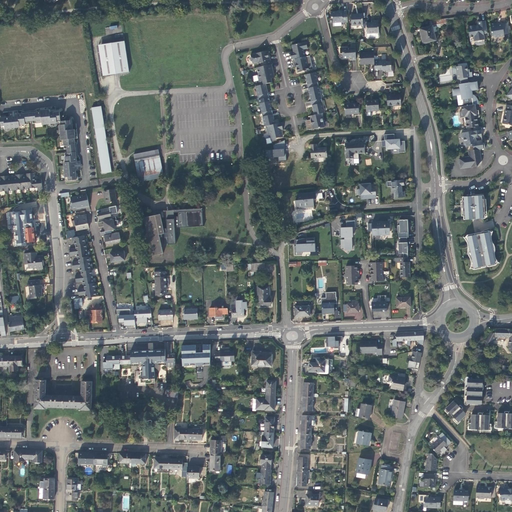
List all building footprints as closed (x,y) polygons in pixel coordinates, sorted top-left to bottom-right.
[(343,22),(348,22),(348,11),(339,11),(331,12),(331,16),(333,16),(333,22),(343,21),(343,22)] [(352,25),(363,24),(363,13),(357,14),(352,14),(352,25)] [(436,26),(437,28),(444,26),(442,19),(441,19),(435,20),(432,21),(433,27),(436,26)] [(436,40),(436,39),(433,27),(432,21),(431,21),(428,22),(429,27),(420,29),(422,35),(421,36),(423,43),(436,40)] [(487,33),(486,21),(478,22),(479,26),(476,26),(475,26),(468,27),(470,38),(474,37),(475,41),(485,40),(484,34),(487,33)] [(373,22),(367,22),(368,35),(368,36),(369,37),(378,36),(379,35),(379,32),(380,32),(379,22),(373,22)] [(509,33),(508,22),(496,24),(496,23),(490,24),(492,36),(495,38),(504,36),(504,34),(509,33)] [(125,47),(124,41),(97,45),(99,51),(125,47)] [(292,60),(293,59),(305,57),(303,49),(308,48),(306,42),(292,45),(294,52),(294,54),(290,54),(291,57),(292,60)] [(352,60),(356,59),(355,42),(352,42),(352,47),(341,48),(341,53),(343,53),(344,58),(347,57),(352,57),(352,60)] [(125,47),(99,51),(102,76),(106,76),(129,72),(125,47)] [(262,66),(272,64),(271,59),(268,59),(268,57),(269,57),(270,56),(270,54),(269,50),(251,54),(251,56),(250,58),(251,61),(253,62),(253,64),(258,63),(261,63),(262,66)] [(372,64),(375,64),(375,59),(374,53),(360,53),(360,64),(366,64),(372,64)] [(312,66),(310,55),(305,57),(293,59),(294,64),(296,64),(297,67),(297,70),(298,73),(309,70),(308,67),(312,66)] [(387,59),(375,59),(375,64),(375,70),(380,70),(383,69),(383,71),(389,70),(389,72),(393,71),(393,65),(391,65),(391,61),(387,62),(387,59)] [(272,64),(262,66),(257,68),(259,75),(258,75),(260,85),(266,84),(272,82),(272,79),(275,78),(274,74),(272,75),(272,72),(274,71),(273,69),(272,64)] [(460,79),(467,78),(472,77),(472,72),(468,73),(467,65),(458,66),(457,67),(458,74),(457,74),(457,79),(460,79)] [(315,72),(305,75),(307,80),(308,82),(310,93),(311,96),(310,96),(311,102),(312,101),(313,106),(314,109),(313,110),(314,115),(323,113),(325,113),(315,72)] [(464,106),(475,104),(479,104),(479,103),(478,103),(478,102),(478,101),(478,100),(477,100),(477,99),(477,98),(476,98),(475,97),(472,97),(472,95),(472,94),(472,93),(472,92),(471,91),(478,89),(477,81),(460,84),(461,88),(464,87),(464,88),(453,90),(453,96),(462,94),(464,106)] [(260,85),(256,86),(259,100),(269,97),(267,91),(267,89),(268,89),(266,84),(260,85)] [(390,95),(387,95),(388,106),(402,105),(401,95),(390,95)] [(269,97),(259,100),(262,113),(272,111),(273,110),(271,105),(270,102),(269,97)] [(372,100),(367,101),(367,111),(367,116),(371,116),(373,114),(373,111),(379,111),(379,100),(372,100)] [(352,104),(345,104),(345,114),(360,113),(359,103),(352,104)] [(476,111),(475,104),(464,106),(461,107),(462,111),(460,112),(461,118),(465,117),(467,128),(478,127),(477,118),(480,117),(479,110),(476,111)] [(511,105),(506,105),(504,118),(503,119),(502,123),(503,124),(511,125),(511,105)] [(101,106),(97,107),(106,158),(108,172),(112,172),(101,106)] [(101,174),(108,172),(106,158),(97,107),(91,108),(101,174)] [(67,150),(68,150),(75,149),(75,142),(74,139),(78,139),(77,135),(75,135),(75,130),(71,131),(70,126),(70,121),(60,122),(59,112),(54,113),(50,113),(50,110),(47,110),(45,110),(44,108),(41,108),(41,112),(34,112),(31,113),(32,120),(33,120),(33,123),(43,122),(47,122),(47,124),(59,123),(61,136),(63,136),(63,140),(64,149),(64,150),(67,150)] [(28,121),(28,113),(25,113),(20,114),(18,114),(18,111),(14,111),(14,113),(9,114),(9,117),(7,117),(3,118),(0,118),(1,129),(15,128),(15,125),(19,125),(29,124),(28,121)] [(272,111),(262,113),(265,126),(266,126),(276,124),(274,118),(274,119),(273,116),(272,111)] [(324,121),(323,113),(314,115),(310,116),(310,118),(311,120),(314,122),(312,124),(311,124),(306,125),(307,130),(325,127),(323,122),(324,121)] [(276,124),(266,126),(269,138),(271,137),(272,141),(276,140),(277,138),(283,137),(282,132),(280,132),(280,130),(284,129),(282,126),(281,123),(276,124)] [(473,146),(474,150),(480,149),(485,148),(484,143),(479,143),(479,144),(478,144),(476,140),(475,139),(474,137),(476,137),(478,138),(482,138),(481,130),(474,131),(474,132),(472,132),(462,133),(463,138),(464,138),(464,142),(466,147),(472,146),(473,146)] [(400,140),(395,140),(394,134),(384,135),(384,141),(382,141),(382,147),(386,146),(387,149),(399,148),(399,153),(406,152),(405,141),(400,141),(400,140)] [(278,160),(285,160),(286,143),(273,142),(273,150),(265,149),(265,158),(278,158),(278,160)] [(344,144),(345,159),(353,159),(353,154),(364,154),(363,143),(344,144)] [(315,145),(310,146),(310,159),(326,158),(326,149),(319,149),(316,149),(315,145)] [(134,154),(135,158),(159,153),(158,149),(134,154)] [(480,149),(474,150),(468,151),(469,155),(468,157),(459,159),(460,169),(478,166),(481,161),(480,149)] [(64,168),(65,180),(66,180),(66,182),(69,182),(76,182),(76,176),(75,172),(79,171),(78,166),(80,166),(80,161),(77,162),(76,157),(76,153),(67,153),(65,154),(65,163),(66,168),(64,168)] [(160,157),(159,153),(135,158),(135,162),(160,157)] [(163,173),(160,157),(135,162),(138,177),(163,173)] [(36,178),(35,174),(34,173),(28,174),(28,176),(29,188),(37,188),(38,187),(43,187),(42,179),(39,180),(36,180),(36,178)] [(163,173),(138,177),(139,181),(163,177),(163,173)] [(14,190),(22,189),(20,174),(16,175),(17,177),(15,177),(13,177),(14,190)] [(25,176),(24,174),(20,174),(22,189),(29,188),(28,176),(26,176),(25,176)] [(10,178),(9,176),(5,176),(7,191),(14,190),(13,177),(11,178),(10,178)] [(405,185),(404,180),(387,181),(387,187),(392,187),(392,193),(394,193),(395,198),(406,197),(406,195),(405,191),(403,192),(402,185),(405,185)] [(377,197),(376,189),(372,189),(371,183),(361,184),(361,189),(360,189),(360,195),(362,195),(362,199),(368,198),(368,197),(372,196),(372,198),(377,197)] [(116,202),(115,189),(104,191),(105,195),(106,195),(107,203),(116,202)] [(299,208),(314,206),(314,199),(316,198),(315,193),(298,195),(299,208)] [(81,208),(90,206),(87,195),(83,196),(83,195),(71,198),(72,203),(71,203),(72,209),(78,207),(78,208),(81,207),(81,208)] [(485,218),(485,215),(484,199),(484,195),(462,197),(463,201),(464,216),(464,220),(485,218)] [(12,212),(6,213),(11,248),(36,244),(32,208),(37,207),(36,201),(21,205),(18,206),(15,207),(13,209),(12,212)] [(100,218),(112,216),(110,207),(102,209),(103,212),(99,213),(100,218)] [(155,215),(144,217),(152,255),(163,254),(160,238),(163,238),(162,234),(165,234),(165,233),(167,232),(168,244),(176,244),(175,228),(204,226),(203,211),(178,212),(178,216),(172,217),(166,217),(167,228),(164,229),(163,228),(160,211),(155,211),(155,215)] [(78,230),(90,227),(87,214),(86,214),(76,216),(76,218),(72,218),(73,222),(77,221),(78,230)] [(119,224),(118,220),(117,220),(116,216),(114,217),(114,219),(99,222),(100,226),(106,225),(107,226),(106,227),(107,231),(111,230),(116,229),(115,225),(119,224)] [(408,219),(400,219),(400,224),(398,225),(398,232),(399,232),(399,237),(400,237),(407,236),(408,236),(407,232),(409,232),(408,219)] [(347,227),(342,227),(342,231),(342,237),(345,237),(346,249),(353,249),(352,236),(353,236),(353,227),(356,227),(355,220),(347,220),(347,227)] [(373,221),(373,234),(378,234),(378,233),(389,233),(389,225),(390,225),(390,220),(373,221)] [(75,229),(68,230),(68,238),(72,237),(76,236),(75,229)] [(107,231),(101,232),(102,236),(106,235),(107,244),(122,241),(120,233),(112,234),(111,230),(107,231)] [(467,235),(474,270),(482,268),(482,267),(487,265),(488,267),(496,265),(488,231),(481,232),(481,234),(475,235),(475,233),(474,234),(467,235)] [(492,233),(488,231),(496,265),(498,262),(498,261),(497,261),(497,260),(496,259),(496,258),(495,257),(495,256),(495,255),(495,254),(495,253),(495,252),(495,251),(495,250),(495,249),(495,248),(495,247),(495,246),(494,245),(494,244),(493,243),(493,242),(492,241),(492,240),(492,239),(492,238),(492,237),(492,236),(492,235),(492,234),(492,233)] [(85,242),(84,235),(76,236),(72,237),(73,240),(75,240),(75,242),(75,244),(76,243),(85,242)] [(470,268),(474,270),(467,235),(464,238),(465,238),(465,239),(465,240),(466,240),(466,241),(467,241),(467,242),(467,243),(467,244),(468,245),(468,246),(468,247),(468,248),(468,249),(468,250),(467,250),(467,251),(468,252),(468,253),(468,254),(468,255),(469,256),(469,257),(470,257),(470,258),(470,259),(471,260),(471,261),(471,262),(471,263),(471,264),(471,265),(471,266),(471,267),(470,268)] [(407,241),(407,236),(400,237),(401,241),(399,241),(399,252),(403,252),(403,256),(408,256),(408,249),(409,249),(409,244),(408,244),(408,241),(407,241)] [(297,245),(295,245),(295,247),(295,254),(302,254),(302,251),(316,250),(316,243),(315,243),(315,237),(303,237),(297,239),(297,245)] [(87,249),(86,242),(85,242),(76,243),(77,245),(77,247),(70,248),(71,251),(87,249)] [(78,255),(79,257),(88,256),(87,249),(71,251),(71,255),(78,254),(78,255)] [(125,251),(111,253),(112,262),(126,260),(125,251)] [(36,252),(25,253),(25,258),(28,258),(29,264),(29,268),(36,267),(38,269),(44,269),(43,264),(44,264),(44,259),(43,255),(37,256),(36,252)] [(90,262),(89,256),(88,256),(79,257),(80,259),(80,260),(73,261),(74,264),(90,262)] [(408,261),(408,256),(403,256),(395,257),(395,261),(400,261),(401,276),(410,275),(410,261),(408,261)] [(371,266),(371,271),(383,271),(383,266),(383,262),(383,261),(370,262),(370,266),(371,266)] [(81,268),(81,270),(82,270),(91,269),(90,262),(74,264),(74,268),(81,267),(81,268)] [(266,266),(266,262),(252,262),(252,271),(254,271),(259,271),(258,266),(266,266)] [(346,273),(346,274),(359,274),(359,270),(357,270),(357,265),(346,265),(347,270),(346,270),(346,273)] [(93,276),(92,269),(91,269),(82,270),(83,272),(83,273),(76,275),(77,278),(93,276)] [(156,270),(156,295),(163,295),(163,294),(168,294),(168,290),(168,287),(170,287),(169,278),(167,278),(167,274),(167,271),(162,271),(162,270),(156,270)] [(383,276),(383,271),(371,271),(372,276),(370,276),(370,281),(384,280),(384,279),(384,276),(383,276)] [(360,278),(359,274),(346,274),(346,276),(346,279),(347,279),(347,284),(358,284),(358,278),(360,278)] [(84,282),(85,284),(86,284),(94,282),(93,276),(77,278),(77,282),(84,281),(84,282)] [(40,280),(29,281),(29,286),(30,286),(31,295),(37,294),(37,296),(43,296),(42,291),(42,288),(41,288),(40,280)] [(79,287),(80,291),(96,289),(95,282),(94,282),(86,284),(86,285),(86,286),(79,287)] [(269,286),(259,287),(259,304),(265,303),(272,303),(271,299),(269,299),(269,297),(270,297),(269,286)] [(328,313),(335,313),(334,303),(337,303),(337,296),(336,291),(326,291),(326,297),(321,297),(322,304),(323,313),(328,313)] [(411,297),(397,298),(398,308),(403,307),(405,307),(405,306),(411,306),(411,297)] [(237,302),(229,302),(229,305),(229,309),(233,308),(233,317),(238,317),(245,317),(244,309),(247,308),(246,303),(243,303),(243,301),(237,301),(237,302)] [(387,302),(372,302),(373,311),(387,310),(387,302)] [(91,314),(91,322),(96,322),(102,322),(102,310),(102,305),(101,305),(100,303),(93,303),(92,305),(91,305),(91,309),(88,309),(88,314),(91,314)] [(359,304),(349,304),(349,305),(349,311),(349,312),(359,312),(359,304)] [(146,309),(134,310),(135,314),(135,317),(137,317),(142,316),(147,316),(152,316),(151,306),(146,306),(146,309)] [(310,306),(296,306),(296,316),(302,316),(310,316),(310,306)] [(131,308),(117,309),(118,314),(119,313),(119,321),(125,321),(125,323),(127,323),(127,329),(136,329),(135,317),(135,314),(131,314),(131,308)] [(222,315),(229,315),(229,309),(211,309),(211,317),(216,317),(222,317),(222,315)] [(173,310),(159,310),(160,320),(167,320),(173,320),(173,310)] [(198,310),(185,310),(185,320),(192,319),(198,319),(198,310)] [(13,314),(9,315),(10,322),(9,322),(10,331),(17,330),(25,328),(23,315),(13,317),(13,314)] [(511,329),(495,329),(495,333),(490,333),(485,343),(491,346),(495,336),(509,337),(509,351),(511,350),(511,329)] [(423,343),(423,339),(423,331),(404,332),(405,340),(407,340),(406,343),(408,345),(410,345),(410,340),(417,340),(420,344),(423,343)] [(397,340),(405,340),(404,332),(396,333),(396,338),(395,339),(392,340),(394,346),(397,345),(397,340)] [(342,337),(326,337),(326,347),(334,347),(334,349),(338,348),(338,345),(340,344),(340,341),(342,341),(342,337)] [(360,341),(360,350),(360,352),(377,351),(377,353),(382,353),(382,350),(382,349),(382,344),(377,344),(376,341),(374,341),(360,341)] [(166,366),(175,366),(175,364),(175,354),(171,354),(171,348),(171,342),(165,342),(165,343),(165,348),(166,359),(166,366)] [(207,345),(183,345),(183,369),(207,369),(207,345)] [(141,383),(146,383),(152,383),(151,382),(155,382),(154,362),(158,362),(160,359),(166,359),(165,348),(154,349),(154,350),(150,350),(150,349),(147,349),(147,350),(145,350),(143,350),(143,349),(139,349),(130,349),(130,355),(131,363),(131,371),(134,371),(135,382),(138,382),(138,385),(141,385),(141,383)] [(412,350),(410,364),(409,368),(410,369),(411,369),(411,368),(417,369),(419,360),(421,352),(412,350)] [(217,360),(217,361),(218,361),(218,366),(228,366),(228,361),(233,360),(233,351),(220,351),(215,351),(215,360),(217,360)] [(252,366),(271,367),(271,361),(272,355),(260,354),(260,352),(252,351),(252,366)] [(0,364),(10,365),(10,355),(5,355),(5,354),(2,354),(0,353),(0,364)] [(16,355),(10,355),(10,365),(10,368),(19,368),(19,364),(23,364),(23,355),(16,355)] [(108,369),(119,368),(120,368),(120,364),(131,363),(130,355),(126,356),(117,356),(107,356),(108,369)] [(324,359),(315,358),(315,363),(308,362),(308,367),(308,371),(316,372),(316,373),(327,374),(328,364),(324,364),(324,359)] [(404,380),(405,373),(399,372),(398,377),(390,376),(388,387),(402,390),(404,380)] [(82,407),(82,409),(92,410),(93,381),(82,381),(82,395),(75,395),(75,396),(72,396),(72,395),(64,395),(57,394),(57,396),(53,396),(53,394),(47,394),(47,380),(37,379),(36,408),(46,408),(46,406),(82,407)] [(483,392),(483,379),(474,379),(467,379),(467,403),(468,403),(468,404),(471,404),(482,404),(483,392)] [(267,381),(266,395),(275,395),(276,388),(276,381),(267,381)] [(313,382),(303,382),(303,389),(303,396),(312,397),(317,397),(317,395),(316,394),(314,394),(312,395),(313,382)] [(275,402),(275,395),(266,395),(266,398),(254,398),(253,408),(266,409),(266,410),(275,410),(275,402)] [(312,411),(312,397),(303,396),(302,403),(302,410),(312,411)] [(405,402),(394,400),(391,416),(401,418),(402,412),(403,408),(404,408),(405,402)] [(458,422),(466,414),(462,409),(463,407),(462,406),(461,405),(459,407),(455,402),(446,409),(458,422)] [(370,413),(371,406),(361,404),(360,409),(356,409),(355,416),(369,419),(370,413)] [(496,428),(511,427),(511,413),(508,413),(508,412),(507,412),(506,412),(506,413),(498,413),(498,421),(496,421),(496,428)] [(469,429),(491,430),(491,424),(489,424),(489,415),(482,415),(482,414),(481,413),(480,413),(480,415),(473,414),(472,423),(469,423),(469,429)] [(314,424),(314,416),(302,415),(302,424),(301,434),(311,434),(311,424),(314,424)] [(266,417),(265,432),(274,432),(274,425),(274,418),(266,417)] [(23,427),(8,427),(7,437),(15,438),(22,438),(23,427)] [(182,438),(189,439),(189,428),(175,427),(175,438),(182,438)] [(203,428),(189,428),(189,439),(196,439),(202,439),(203,428)] [(371,433),(359,431),(357,443),(369,445),(370,440),(371,433)] [(273,440),(274,432),(265,432),(265,436),(263,436),(262,447),(273,447),(273,440)] [(310,448),(311,434),(301,434),(301,441),(301,448),(310,448)] [(211,447),(211,453),(221,453),(226,453),(226,443),(221,442),(221,440),(226,440),(226,435),(219,435),(219,440),(211,439),(211,447)] [(435,443),(431,446),(438,454),(442,450),(443,451),(444,450),(446,448),(445,447),(448,445),(446,443),(449,441),(447,438),(444,441),(443,440),(440,436),(435,442),(435,443)] [(25,459),(29,459),(29,450),(21,450),(14,450),(14,460),(15,460),(24,461),(25,461),(25,459)] [(42,463),(42,451),(35,451),(29,450),(29,459),(33,459),(33,462),(42,463)] [(86,463),(95,464),(95,452),(86,452),(80,452),(80,453),(76,452),(76,456),(79,456),(79,463),(80,463),(80,466),(86,466),(86,463)] [(108,464),(109,453),(102,453),(95,452),(95,464),(108,464)] [(120,462),(132,462),(132,454),(127,453),(121,453),(120,462)] [(220,469),(221,453),(211,453),(210,461),(210,469),(220,469)] [(426,466),(426,470),(436,470),(436,464),(437,458),(432,454),(428,453),(428,459),(427,459),(427,466),(426,466)] [(146,463),(147,454),(139,454),(132,454),(132,462),(146,463)] [(262,464),(262,469),(271,470),(271,463),(272,455),(262,454),(260,464),(262,464)] [(163,472),(169,472),(170,468),(170,458),(163,458),(156,457),(155,467),(163,467),(163,472)] [(298,463),(298,471),(307,472),(308,457),(299,457),(298,463)] [(177,458),(170,458),(170,468),(183,468),(184,458),(177,458)] [(371,460),(359,458),(356,472),(357,473),(356,477),(365,478),(366,474),(368,475),(370,465),(371,460)] [(199,478),(200,467),(194,466),(188,466),(188,477),(199,478)] [(378,484),(390,486),(391,479),(393,472),(392,472),(392,468),(382,466),(378,484)] [(270,477),(271,470),(262,469),(260,483),(269,484),(270,477)] [(306,485),(307,472),(298,471),(298,477),(297,485),(306,485)] [(424,487),(435,487),(436,484),(436,481),(434,481),(434,474),(425,474),(424,487)] [(40,481),(40,488),(55,489),(55,483),(55,478),(44,478),(44,481),(40,481)] [(78,478),(68,478),(68,483),(67,489),(79,489),(81,489),(81,484),(78,484),(78,478)] [(491,497),(492,488),(485,487),(485,486),(483,486),(477,486),(476,497),(480,497),(481,498),(484,498),(485,497),(491,497)] [(511,500),(511,488),(510,489),(506,489),(507,487),(498,487),(497,488),(497,493),(498,494),(498,499),(499,500),(502,500),(504,499),(511,499),(511,500)] [(39,498),(54,499),(54,494),(55,489),(40,488),(39,498)] [(78,499),(79,489),(67,489),(67,494),(67,499),(78,499)] [(461,491),(454,490),(454,500),(463,501),(463,502),(468,502),(469,491),(461,491)] [(265,492),(263,507),(271,508),(272,500),(273,493),(265,492)] [(318,495),(306,494),(306,499),(305,505),(318,506),(318,495)] [(441,507),(441,497),(438,497),(437,497),(432,497),(432,498),(424,498),(424,507),(441,507)] [(387,502),(375,500),(373,511),(380,511),(385,511),(386,508),(387,502)]
